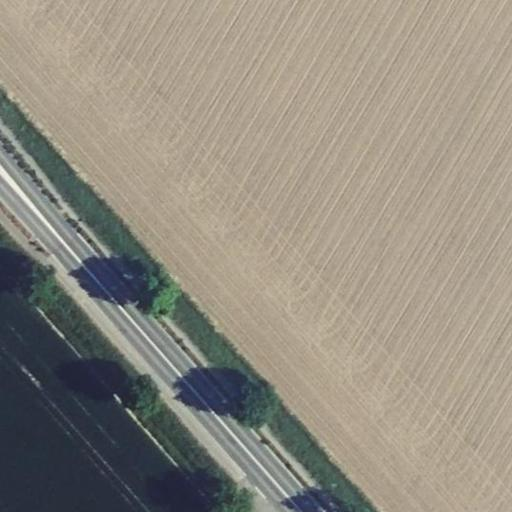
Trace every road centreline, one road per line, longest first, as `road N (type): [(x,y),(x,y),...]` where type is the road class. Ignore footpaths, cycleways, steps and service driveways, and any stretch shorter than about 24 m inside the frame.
road 1 (primary): [(111,299),(299,511)]
road 2 (primary): [(111,299),(0,156)]
road 3 (primary): [(0,183),(111,299)]
